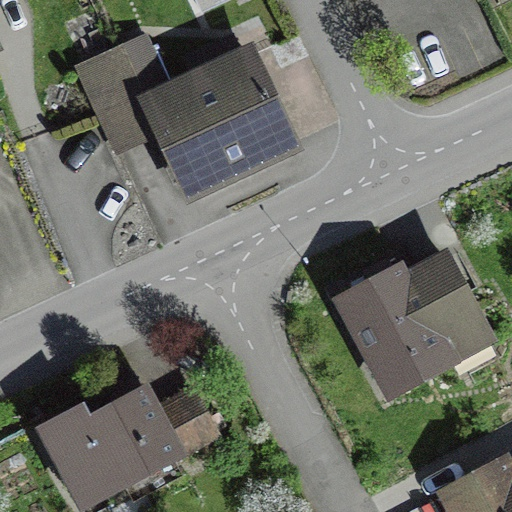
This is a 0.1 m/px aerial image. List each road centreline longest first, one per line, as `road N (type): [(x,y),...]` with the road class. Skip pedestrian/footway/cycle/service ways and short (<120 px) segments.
road 1 (residential): [(342,511),(204,263)]
road 2 (residential): [(0,359),(204,263)]
road 3 (residential): [(204,263),(395,168)]
road 4 (residential): [(395,168),(303,0)]
road 5 (residential): [(395,168),(511,113)]
